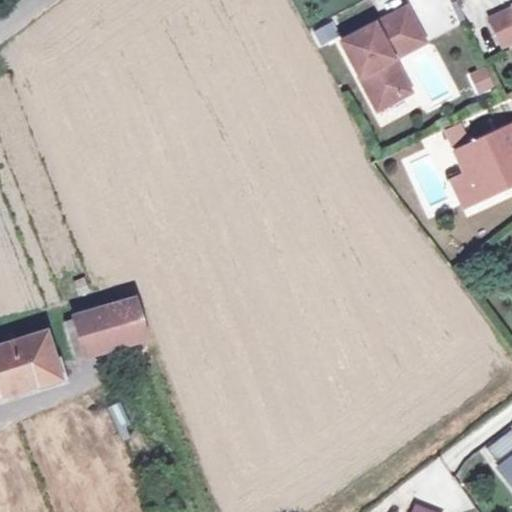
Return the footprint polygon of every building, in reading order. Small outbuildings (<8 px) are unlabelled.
[(511,9),(511,12),(488,23),(500,48),(511,42),(511,9)] [(404,10),(339,44),(374,111),(401,97),(384,64),(390,61),(387,54),(419,38),(404,10)] [(422,44),(419,38),(387,54),(390,61),(422,44)] [(408,94),(390,61),(384,64),(401,97),(408,94)] [(480,72),(468,77),(476,96),(488,89),(480,72)] [(511,126),(450,155),(462,177),(470,193),(483,201),(511,187),(511,186),(511,184),(511,182),(511,126)] [(453,130),(440,136),(446,148),(459,143),(453,130)] [(470,193),(462,177),(448,183),(461,212),(483,201),(470,193)] [(134,301),(76,319),(87,356),(145,338),(134,301)] [(45,333),(0,348),(0,391),(3,390),(5,397),(39,386),(37,380),(58,372),(45,333)] [(37,380),(39,386),(61,379),(58,372),(37,380)] [(511,459),(499,469),(511,487),(511,459)]
